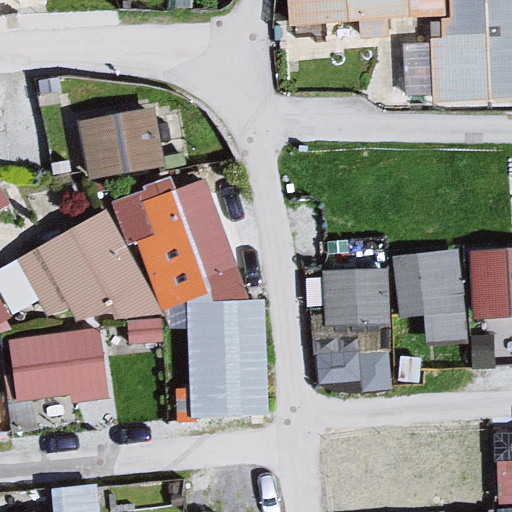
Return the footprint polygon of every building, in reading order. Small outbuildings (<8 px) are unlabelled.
[(450,22),(448,0),(290,0),(293,30),(365,23),(367,41),(390,39),(389,27),(450,22)] [(511,106),(511,0),(456,0),(458,27),(447,27),(448,46),(402,49),(405,99),(432,98),(432,111),(511,106)] [(192,138),(190,103),(161,104),(163,139),(192,138)] [(157,116),(84,129),(94,184),(167,171),(157,116)] [(321,165),(295,166),(296,199),(323,198),(321,165)] [(410,178),(391,178),(392,219),(411,219),(410,178)] [(254,304),(206,186),(179,197),(174,185),(115,209),(130,245),(143,244),(166,314),(214,298),(217,306),(254,304)] [(0,214),(11,209),(0,190),(0,328),(9,323),(0,307),(0,214)] [(380,212),(321,215),(323,256),(383,252),(380,212)] [(165,320),(106,218),(0,278),(0,286),(17,316),(39,303),(49,320),(74,315),(79,325),(117,319),(118,327),(165,320)] [(454,228),(424,230),(426,253),(456,251),(454,228)] [(457,256),(397,263),(404,322),(428,319),(433,355),(469,350),(457,256)] [(511,259),(477,260),(480,325),(498,324),(499,357),(511,356),(511,259)] [(390,277),(327,280),(329,332),(392,330),(390,277)] [(272,422),(268,309),(194,312),(197,425),(272,422)] [(161,327),(133,329),(134,347),(163,346),(161,327)] [(103,333),(12,346),(20,407),(72,400),(74,409),(113,403),(103,333)] [(389,338),(320,343),(324,388),(363,384),(365,398),(394,396),(389,338)] [(493,342),(475,343),(477,372),(495,371),(493,342)] [(422,365),(405,363),(403,382),(420,384),(422,365)] [(420,451),(335,456),(337,511),(398,511),(498,507),(496,473),(422,477),(420,451)] [(511,470),(503,470),(504,506),(511,505),(511,470)] [(56,511),(102,511),(100,493),(55,497),(56,511)]
